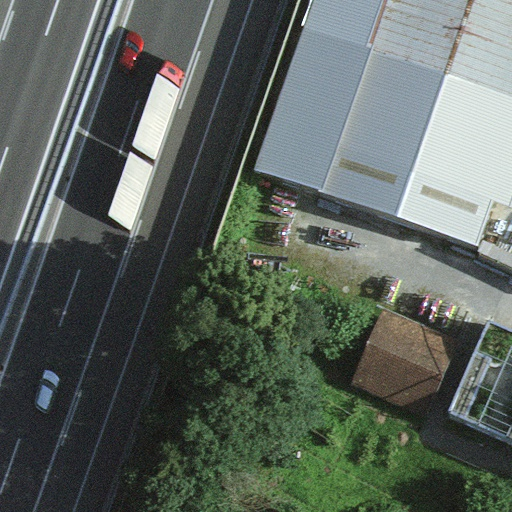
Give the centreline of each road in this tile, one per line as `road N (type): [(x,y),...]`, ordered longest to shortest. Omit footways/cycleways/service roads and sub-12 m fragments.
road 1 (motorway): [(48,366),(190,0)]
road 2 (motorway): [(56,0),(0,163)]
road 3 (motorway): [(45,511),(48,366)]
road 4 (motorway): [(0,499),(48,366)]
